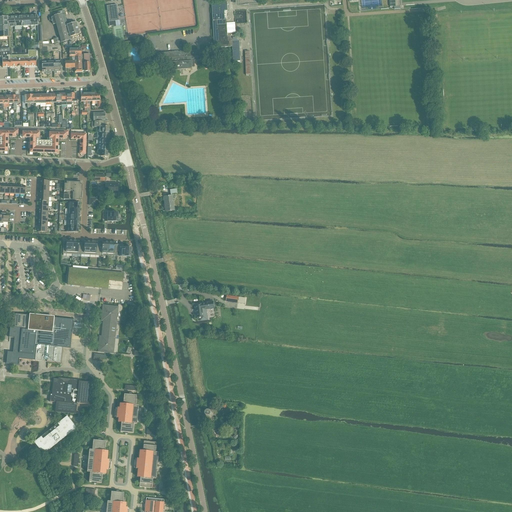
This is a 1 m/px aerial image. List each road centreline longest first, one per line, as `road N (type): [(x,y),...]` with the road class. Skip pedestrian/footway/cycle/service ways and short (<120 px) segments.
road 1 (residential): [(204,511),(127,157)]
road 2 (residential): [(117,435),(108,431),(111,395),(83,371),(88,312),(57,288)]
